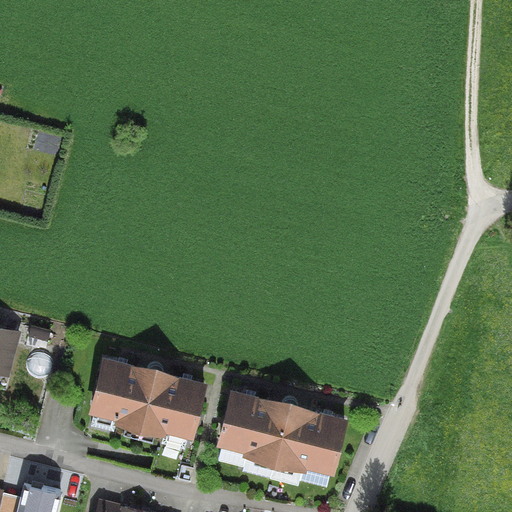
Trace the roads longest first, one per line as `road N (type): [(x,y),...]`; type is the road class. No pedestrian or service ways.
road 1 (residential): [(357,511),(469,241),(488,212),(511,202)]
road 2 (track): [(488,212),(469,158),(475,0)]
